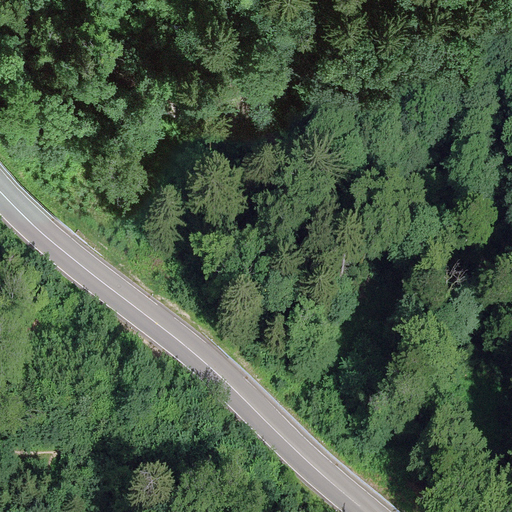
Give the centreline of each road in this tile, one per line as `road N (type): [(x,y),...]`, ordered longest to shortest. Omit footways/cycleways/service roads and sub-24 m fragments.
road 1 (track): [(0,2),(73,60),(212,126),(297,155),(511,280)]
road 2 (secondary): [(367,511),(0,191)]
